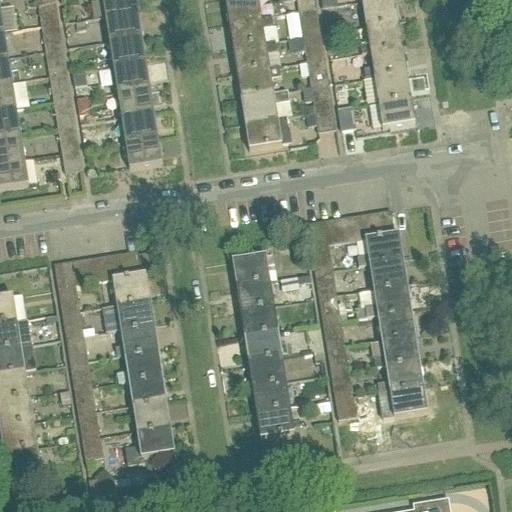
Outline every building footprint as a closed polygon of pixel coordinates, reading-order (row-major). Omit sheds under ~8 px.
[(102,0),(106,23),(139,18),(135,0),(102,0)] [(261,23),(257,0),(243,0),(224,3),(229,29),(261,23)] [(313,0),(309,0),(295,2),(297,12),(315,9),(313,0)] [(365,33),(398,28),(394,2),(361,7),(365,33)] [(40,17),(58,14),(56,4),(38,7),(40,17)] [(58,14),(40,17),(41,27),(59,24),(58,14)] [(299,28),(318,25),(316,15),(298,17),(299,28)] [(110,48),(143,43),(139,18),(106,23),(110,48)] [(265,49),(265,48),(263,34),(273,33),(271,22),(261,23),(229,29),(233,54),(265,49)] [(318,25),(299,28),(301,38),(319,35),(318,25)] [(361,60),(402,53),(398,28),(365,33),(368,48),(359,50),(361,60)] [(44,43),(62,40),(60,29),(42,32),(44,43)] [(0,65),(9,65),(5,39),(0,40),(0,65)] [(62,40),(44,43),(46,53),(63,50),(62,40)] [(303,53),(322,50),(320,40),(302,43),(303,53)] [(114,74),(147,68),(143,43),(110,48),(114,74)] [(269,75),(269,74),(267,59),(277,58),(275,47),(265,48),(265,49),(233,54),(237,80),(269,75)] [(322,50),(303,53),(305,64),(323,61),(322,50)] [(365,85),(406,78),(402,53),(361,60),(361,61),(369,60),(372,74),(363,75),(365,85)] [(48,68),(66,65),(64,55),(46,58),(48,68)] [(0,91),(13,90),(9,65),(0,65),(0,91)] [(66,65),(48,68),(50,78),(67,75),(66,65)] [(307,79),(326,75),(324,66),(306,69),(307,79)] [(118,99),(151,94),(147,68),(114,74),(118,99)] [(241,105),(273,100),(271,85),(281,83),(279,72),(269,74),(269,75),(237,80),(241,105)] [(326,75),(307,79),(309,89),(328,86),(326,75)] [(377,109),(410,103),(406,78),(365,85),(365,86),(373,85),(377,109)] [(52,93),(70,91),(68,81),(50,83),(52,93)] [(0,117),(17,115),(13,90),(0,91),(0,117)] [(70,91),(52,93),(54,104),(72,101),(70,91)] [(311,103),(330,101),(328,91),(310,94),(311,103)] [(122,124),(155,119),(151,94),(118,99),(122,124)] [(245,130),(277,125),(273,100),(241,105),(245,130)] [(330,101),(311,103),(313,114),(332,111),(330,101)] [(410,103),(377,109),(381,135),(414,130),(410,103)] [(56,119),(74,116),(72,106),(55,109),(56,119)] [(341,137),(355,135),(352,113),(338,116),(341,137)] [(0,143),(21,140),(17,115),(0,117),(0,143)] [(74,116),(56,119),(58,129),(76,126),(74,116)] [(315,129),(334,126),(332,116),(314,119),(315,129)] [(126,149),(159,144),(155,119),(122,124),(126,149)] [(277,125),(245,130),(249,156),(290,149),(286,123),(277,125)] [(334,126),(315,129),(317,139),(335,136),(334,126)] [(60,144),(78,141),(76,131),(59,134),(60,144)] [(0,169),(25,165),(21,140),(0,143),(0,169)] [(78,141),(60,144),(62,154),(80,152),(78,141)] [(159,144),(126,149),(130,175),(163,170),(163,169),(159,144)] [(64,169),(82,167),(80,156),(63,159),(64,169)] [(25,165),(0,169),(0,196),(29,192),(29,191),(25,165)] [(82,167),(64,169),(66,179),(84,177),(82,167)] [(382,242),(394,240),(390,216),(378,218),(382,242)] [(370,244),(382,242),(378,218),(366,220),(370,244)] [(358,246),(365,244),(370,244),(366,220),(355,222),(358,246)] [(347,247),(358,246),(355,222),(343,224),(347,247)] [(335,249),(347,247),(343,224),(331,226),(335,249)] [(323,251),(328,250),(335,249),(331,226),(319,228),(323,251)] [(311,253),(323,251),(319,228),(307,230),(311,253)] [(369,271),(403,265),(398,239),(394,240),(382,242),(370,244),(365,244),(367,260),(358,262),(359,272),(369,270),(369,271)] [(312,264),(330,261),(328,250),(323,251),(311,253),(312,264)] [(129,282),(141,280),(138,257),(137,257),(125,258),(129,282)] [(117,284),(129,282),(125,258),(114,260),(117,284)] [(112,285),(117,284),(114,260),(102,262),(106,286),(112,285)] [(236,292),(270,287),(270,286),(267,271),(274,270),(272,260),(266,261),(265,260),(232,266),(236,292)] [(330,261),(312,264),(314,274),(332,271),(330,261)] [(94,288),(106,286),(102,262),(90,264),(94,288)] [(82,290),(94,288),(90,264),(78,266),(82,290)] [(373,296),(407,291),(403,265),(369,271),(373,296)] [(70,292),(75,291),(82,290),(78,266),(66,268),(70,292)] [(58,293),(70,292),(66,268),(54,270),(58,293)] [(316,289),(334,286),(332,276),(315,279),(316,289)] [(116,311),(150,306),(146,279),(141,280),(129,282),(117,284),(112,285),(116,311)] [(334,286),(316,289),(318,299),(336,296),(334,286)] [(240,317),(274,312),(270,287),(236,292),(240,317)] [(59,304),(77,301),(75,291),(70,292),(58,293),(59,304)] [(377,321),(411,316),(407,291),(373,296),(375,311),(365,312),(367,323),(377,322),(377,321)] [(0,329),(16,327),(12,301),(0,302),(0,329)] [(77,301),(59,304),(61,314),(79,311),(77,301)] [(320,314),(338,311),(336,301),(319,304),(320,314)] [(120,336),(154,331),(150,306),(116,311),(120,336)] [(338,311),(320,314),(322,324),(340,322),(338,311)] [(244,342),(278,337),(274,312),(240,317),(244,342)] [(63,329),(81,326),(79,316),(62,319),(63,329)] [(381,347),(415,341),(411,316),(377,321),(377,322),(381,347)] [(81,326),(63,329),(65,339),(83,336),(81,326)] [(0,355),(20,352),(16,327),(0,329),(0,355)] [(325,340),(342,337),(341,327),(323,330),(325,340)] [(116,363),(124,361),(158,356),(154,331),(120,336),(123,352),(115,353),(116,363)] [(248,368),(282,362),(278,337),(244,342),(248,368)] [(342,337),(325,340),(326,350),(344,347),(342,337)] [(67,354),(85,351),(84,341),(66,344),(67,354)] [(385,372),(419,366),(415,341),(381,347),(384,361),(374,363),(375,373),(385,372)] [(85,351),(67,354),(69,364),(87,361),(85,351)] [(0,381),(24,377),(20,352),(0,355),(0,381)] [(329,365),(346,362),(345,352),(327,355),(329,365)] [(119,388),(128,387),(162,381),(158,356),(124,361),(127,377),(118,379),(119,388)] [(252,393),(286,388),(282,362),(248,368),(252,393)] [(346,362),(329,365),(330,375),(348,372),(346,362)] [(389,397),(423,392),(419,366),(385,372),(388,387),(378,389),(379,398),(389,397)] [(71,379),(89,377),(88,367),(70,369),(71,379)] [(0,407),(29,403),(24,377),(0,381),(0,407)] [(89,377),(71,379),(73,390),(91,387),(89,377)] [(333,390),(350,388),(349,377),(331,380),(333,390)] [(132,412),(166,407),(162,381),(128,387),(132,412)] [(256,418),(290,413),(286,388),(252,393),(256,418)] [(350,388),(333,390),(334,401),(352,398),(350,388)] [(76,405),(93,402),(92,392),(74,395),(76,405)] [(423,392),(389,397),(394,423),(427,418),(423,392)] [(93,402),(76,405),(77,415),(95,412),(93,402)] [(0,433),(33,428),(29,403),(0,407),(0,433)] [(337,416),(354,413),(353,403),(335,406),(337,416)] [(136,437),(170,432),(166,407),(132,412),(136,437)] [(290,413),(256,418),(260,444),(294,439),(290,413)] [(354,413),(337,416),(338,426),(356,423),(354,413)] [(80,430),(97,427),(96,417),(78,420),(80,430)] [(97,427),(80,430),(81,440),(99,438),(97,427)] [(0,438),(3,458),(37,453),(33,428),(0,433),(0,438)] [(174,458),(170,432),(136,437),(139,452),(127,454),(130,473),(147,470),(146,462),(174,458)] [(84,456),(101,453),(100,443),(82,445),(84,456)] [(37,453),(3,458),(7,485),(41,479),(37,453)] [(101,453),(84,456),(85,466),(103,463),(101,453)] [(103,496),(113,486),(103,476),(93,486),(103,496)] [(129,484),(113,486),(114,495),(130,492),(129,484)]
